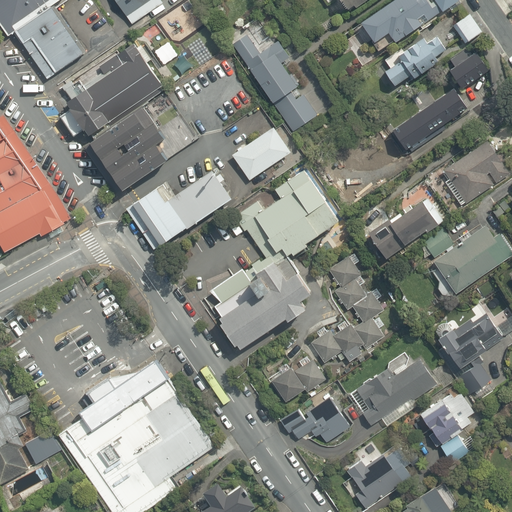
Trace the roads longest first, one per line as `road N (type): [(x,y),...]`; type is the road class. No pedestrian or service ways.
road 1 (residential): [(311,511),(114,229)]
road 2 (unclassified): [(0,62),(114,229)]
road 3 (residential): [(114,229),(0,292)]
